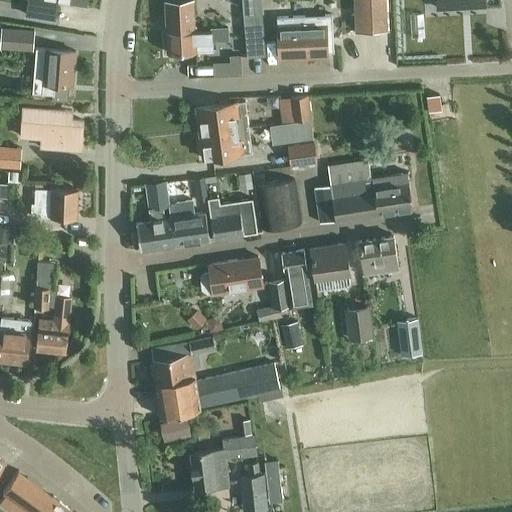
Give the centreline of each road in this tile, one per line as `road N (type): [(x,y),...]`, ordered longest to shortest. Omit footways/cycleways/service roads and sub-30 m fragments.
road 1 (residential): [(114,88),(511,67)]
road 2 (residential): [(115,267),(417,218)]
road 3 (residential): [(115,267),(114,88)]
road 4 (residential): [(121,411),(115,267)]
road 5 (residential): [(0,404),(121,411)]
